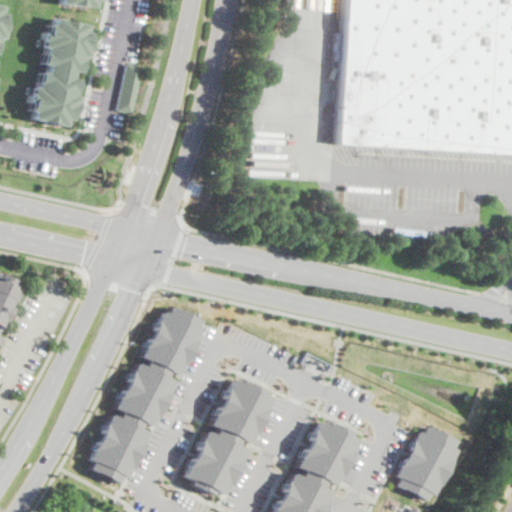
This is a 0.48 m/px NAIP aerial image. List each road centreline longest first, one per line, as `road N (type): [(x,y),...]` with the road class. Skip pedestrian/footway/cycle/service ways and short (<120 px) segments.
road 1 (residential): [(184,511),(145,492),(222,339),(380,418),(341,511)]
road 2 (tertiary): [(145,267),(511,348)]
road 3 (tertiary): [(511,314),(158,236)]
road 4 (residential): [(0,143),(85,156),(100,133),(127,0)]
road 5 (tertiary): [(165,216),(228,0)]
road 6 (tertiary): [(183,46),(112,259)]
road 7 (tertiary): [(72,415),(145,267)]
road 8 (tertiary): [(112,259),(43,398)]
road 9 (tertiary): [(123,228),(0,200)]
